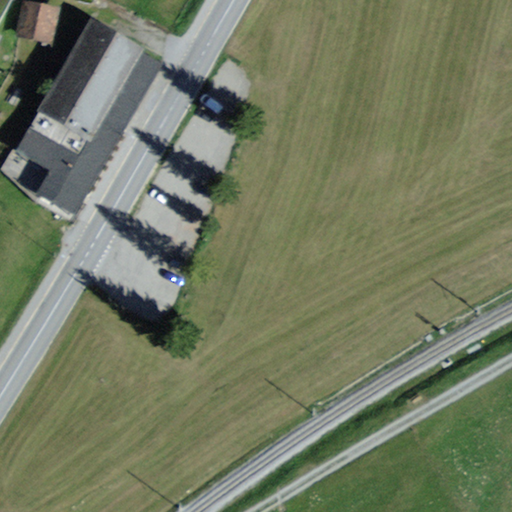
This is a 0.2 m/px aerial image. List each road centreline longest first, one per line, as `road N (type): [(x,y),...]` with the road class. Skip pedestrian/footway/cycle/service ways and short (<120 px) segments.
road 1 (primary): [(230,0),(0,393)]
road 2 (track): [(511,360),(250,511)]
